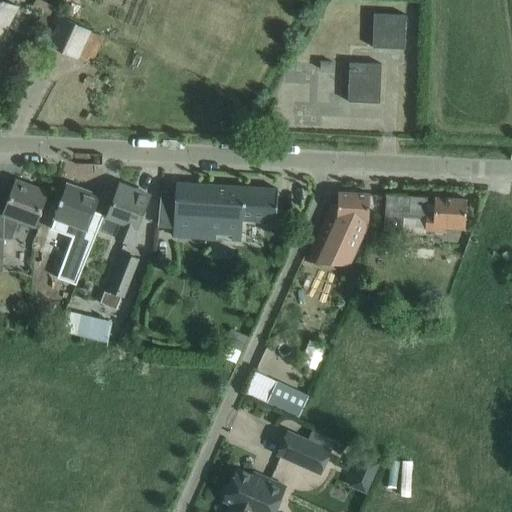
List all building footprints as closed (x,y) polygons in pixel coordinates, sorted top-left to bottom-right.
[(0,0),(0,60),(11,35),(2,31),(14,3),(5,0),(0,0)] [(404,14),(372,13),(371,48),(403,49),(404,14)] [(48,42),(78,56),(91,29),(60,15),(48,42)] [(349,62),(348,81),(348,101),(380,102),(381,63),(349,62)] [(96,79),(87,74),(82,83),(91,88),(96,79)] [(15,183),(3,213),(5,214),(34,225),(47,191),(30,185),(29,188),(15,183)] [(55,217),(85,228),(86,228),(97,198),(83,193),(84,190),(67,183),(62,198),(61,198),(59,202),(60,203),(55,217)] [(120,183),(112,201),(107,216),(122,222),(116,237),(130,243),(136,228),(148,198),(135,193),(137,189),(120,183)] [(232,234),(232,240),(236,240),(236,244),(241,244),(242,219),(276,221),(278,188),(176,183),(173,236),(216,239),(216,233),(232,234)] [(331,204),(313,246),(349,263),(365,222),(368,223),(369,193),(338,192),(338,205),(331,204)] [(427,197),(386,194),(385,214),(384,230),(400,231),(401,215),(425,217),(425,230),(445,231),(445,228),(465,229),(467,199),(435,197),(434,204),(426,203),(427,197)] [(87,255),(76,251),(73,249),(62,279),(76,284),(87,255)] [(109,291),(123,296),(138,259),(124,253),(109,291)] [(76,333),(75,337),(107,344),(112,320),(67,310),(62,330),(76,333)] [(227,341),(243,348),(249,333),(233,326),(227,341)] [(277,380),(266,403),(298,418),(300,414),(309,395),(308,394),(277,380)] [(286,429),(274,455),(318,475),(330,448),(286,429)] [(349,485),(366,492),(381,459),(364,450),(349,485)] [(265,481),(238,468),(230,485),(227,486),(223,494),(225,497),(223,500),(231,504),(227,511),(266,511),(272,499),(278,501),(285,485),(267,477),(265,481)]
